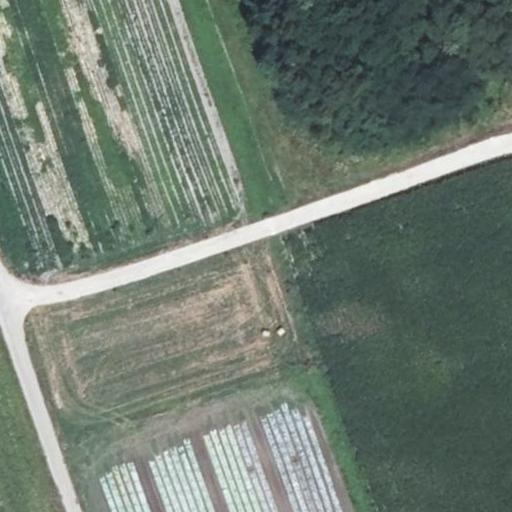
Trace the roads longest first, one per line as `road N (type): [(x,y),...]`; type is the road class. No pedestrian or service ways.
road 1 (track): [(511,147),(7,312)]
road 2 (track): [(7,312),(78,511)]
